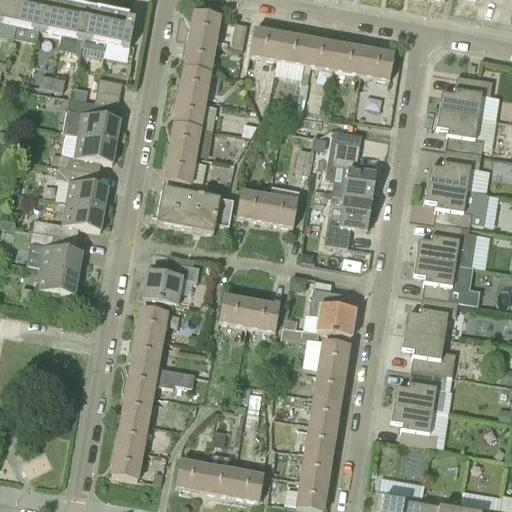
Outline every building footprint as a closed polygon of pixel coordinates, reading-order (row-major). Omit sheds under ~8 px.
[(0,0),(0,27),(16,31),(21,0),(0,0)] [(36,0),(21,0),(16,31),(38,35),(45,2),(36,0)] [(68,6),(45,2),(38,35),(61,39),(68,6)] [(68,6),(61,39),(58,54),(80,58),(83,44),(89,11),(68,6)] [(89,11),(83,44),(105,48),(112,15),(89,11)] [(112,15),(105,48),(128,53),(134,25),(127,23),(128,18),(112,15)] [(193,17),(188,46),(214,51),(219,22),(193,17)] [(276,66),(281,40),(252,35),(248,61),(276,66)] [(304,71),(309,45),(281,40),(276,66),(304,71)] [(332,76),(336,50),(309,45),(304,71),(332,76)] [(214,51),(188,46),(183,74),(209,78),(214,51)] [(359,81),(364,55),(336,50),(332,76),(359,81)] [(393,60),(364,55),(359,81),(388,86),(393,60)] [(209,78),(183,74),(178,101),(204,106),(209,78)] [(50,94),(52,83),(40,80),(38,92),(50,94)] [(437,117),(477,123),(481,100),(489,101),(491,87),(455,82),(453,95),(452,95),(452,96),(453,97),(452,101),(440,99),(437,117)] [(64,85),(52,83),(50,94),(62,97),(64,85)] [(96,96),(119,100),(121,88),(98,84),(96,96)] [(72,92),(71,102),(81,103),(82,98),(79,93),(72,92)] [(93,108),(110,111),(117,112),(119,100),(96,96),(93,108)] [(204,106),(178,101),(173,129),(199,134),(204,106)] [(67,139),(77,140),(115,147),(119,125),(108,123),(110,111),(93,108),(68,104),(66,117),(71,118),(67,139)] [(444,155),(479,160),(481,147),(474,146),(477,123),(437,117),(435,134),(447,136),(446,140),(445,140),(445,142),(446,142),(444,155)] [(199,134),(173,129),(168,157),(194,161),(199,134)] [(14,134),(7,132),(6,137),(0,136),(0,144),(4,145),(5,142),(12,143),(14,134)] [(57,172),(98,179),(100,167),(111,169),(115,147),(77,140),(73,162),(59,160),(57,171),(57,172)] [(342,203),(371,208),(375,179),(355,176),(359,151),(334,147),(330,172),(347,175),(342,203)] [(307,180),(311,156),(299,154),(295,177),(307,180)] [(426,190),(466,196),(469,172),(477,174),(479,160),(444,155),(442,168),(441,168),(441,169),(442,170),(441,174),(429,172),(426,190)] [(194,161),(168,157),(163,186),(188,190),(194,161)] [(57,171),(59,160),(52,158),(50,170),(57,171)] [(65,208),(103,215),(107,193),(96,191),(98,179),(57,172),(55,184),(69,186),(65,208)] [(466,196),(426,190),(423,208),(435,210),(435,214),(434,214),(434,215),(432,228),(468,234),(470,220),(462,219),(466,196)] [(232,207),(161,194),(154,229),(212,240),(214,230),(228,233),(232,207)] [(236,224),(264,229),(269,202),(241,197),(236,224)] [(269,202),(264,229),(292,233),(296,207),(269,202)] [(371,208),(342,203),(338,231),(334,231),(332,244),(344,245),(346,233),(366,236),(371,208)] [(31,237),(76,244),(78,233),(99,237),(103,215),(65,208),(61,230),(33,225),(31,237)] [(14,220),(1,218),(0,222),(0,230),(12,232),(14,220)] [(468,234),(432,228),(430,242),(429,242),(429,243),(430,243),(430,247),(418,245),(415,263),(454,270),(458,247),(466,248),(468,234)] [(39,273),(77,279),(81,257),(73,256),(76,244),(31,237),(29,249),(43,251),(39,273)] [(10,244),(0,242),(0,257),(8,259),(10,244)] [(311,269),(312,261),(301,259),(299,267),(311,269)] [(454,270),(415,263),(412,281),(424,283),(423,287),(422,287),(422,288),(423,289),(421,302),(457,308),(459,294),(451,293),(454,270)] [(196,285),(198,272),(165,267),(163,279),(147,276),(141,305),(174,311),(179,282),(196,285)] [(77,279),(39,273),(35,295),(73,301),(77,279)] [(311,296),(311,282),(294,282),(293,295),(311,296)] [(28,306),(30,294),(21,292),(19,304),(28,306)] [(315,321),(313,336),(349,342),(354,315),(332,312),(334,299),(312,295),(308,320),(315,321)] [(245,333),(250,307),(222,302),(217,328),(245,333)] [(457,308),(421,302),(419,316),(418,315),(418,317),(419,317),(418,321),(406,319),(403,337),(443,343),(446,321),(454,322),(457,308)] [(250,307),(245,333),(274,338),(278,312),(250,307)] [(140,313),(135,342),(161,347),(166,318),(140,313)] [(295,325),(283,323),(282,332),(294,334),(295,325)] [(282,332),(280,344),(299,347),(301,335),(294,334),(282,332)] [(443,343),(403,337),(401,355),(413,357),(412,361),(411,361),(411,362),(412,362),(409,376),(445,382),(451,382),(454,360),(441,357),(443,343)] [(196,340),(188,339),(186,348),(195,349),(196,340)] [(161,347),(135,342),(130,370),(156,374),(161,347)] [(317,376),(343,380),(348,351),(322,347),(317,376)] [(191,393),(193,381),(156,374),(130,370),(125,397),(151,402),(153,390),(171,393),(171,390),(191,393)] [(511,388),(511,380),(511,374),(499,372),(497,386),(511,388)] [(313,403),(339,407),(343,380),(317,376),(313,403)] [(445,382),(409,376),(407,389),(406,391),(407,391),(407,395),(395,393),(392,411),(431,417),(435,394),(443,396),(445,382)] [(151,402),(125,397),(120,425),(146,429),(151,402)] [(257,424),(261,400),(249,398),(245,422),(257,424)] [(308,431),(335,435),(339,407),(313,403),(308,431)] [(431,417),(392,411),(389,429),(401,431),(401,435),(399,435),(399,436),(400,436),(398,450),(434,455),(436,441),(428,440),(431,417)] [(508,427),(510,415),(498,413),(496,425),(508,427)] [(146,429),(120,425),(115,452),(141,457),(146,429)] [(304,458),(330,462),(335,435),(308,431),(308,435),(295,434),(292,457),(304,458)] [(141,457),(115,452),(109,481),(136,486),(141,457)] [(504,458),(498,454),(493,461),(499,465),(504,458)] [(299,486),(326,490),(330,462),(304,458),(299,486)] [(174,493),(202,498),(207,471),(178,466),(174,493)] [(207,471),(202,498),(229,502),(234,476),(207,471)] [(234,476),(229,502),(258,507),(262,481),(234,476)] [(322,511),(326,490),(299,486),(295,511),(322,511)] [(511,511),(511,501),(467,494),(464,510),(479,511),(511,511)] [(419,511),(421,503),(377,496),(373,511),(419,511)] [(421,503),(419,511),(459,511),(460,510),(421,503)]
